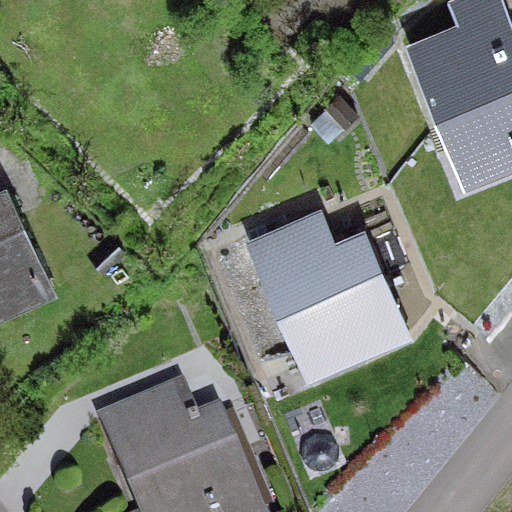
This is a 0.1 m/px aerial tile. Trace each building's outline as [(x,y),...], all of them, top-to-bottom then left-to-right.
[(511,36),(491,45),(480,17),(499,9),(494,0),(452,0),(451,1),(460,24),(406,45),(450,157),(505,135),(511,151),(511,36)] [(0,303),(3,309),(47,289),(2,190),(0,191),(0,303)] [(511,244),(511,205),(507,202),(488,225),(511,244)] [(339,234),(332,238),(335,246),(322,252),(307,216),(246,242),(293,353),(349,328),(359,351),(404,332),(361,232),(342,240),(339,234)] [(511,244),(488,225),(468,248),(511,283),(511,244)] [(497,311),(511,292),(511,283),(468,248),(450,272),(497,311)] [(431,294),(478,333),(497,311),(450,272),(431,294)] [(192,416),(183,420),(186,428),(175,433),(159,395),(98,422),(135,511),(193,511),(202,508),(203,511),(255,511),(258,511),(216,414),(194,423),(192,416)]
